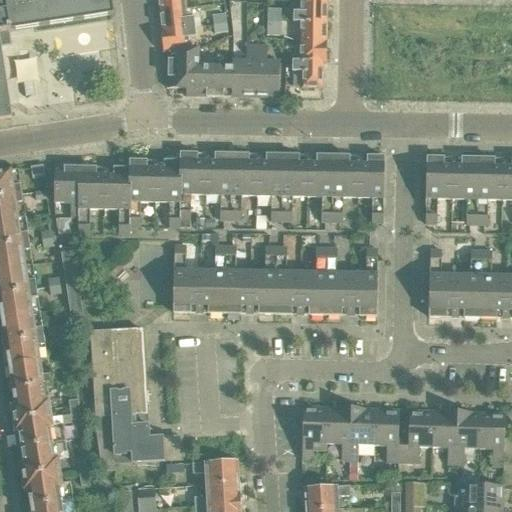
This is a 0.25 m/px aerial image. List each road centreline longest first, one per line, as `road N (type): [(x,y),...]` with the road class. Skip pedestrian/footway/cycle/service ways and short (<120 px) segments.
road 1 (residential): [(402,360),(381,371),(286,369),(267,376),(272,511)]
road 2 (residential): [(402,360),(404,124)]
road 3 (residential): [(351,123),(149,120)]
road 4 (residential): [(149,120),(0,145)]
road 5 (residential): [(351,123),(351,0)]
road 6 (residential): [(149,120),(135,0)]
